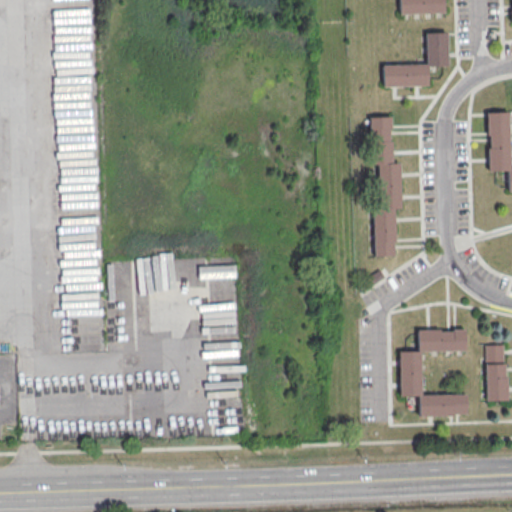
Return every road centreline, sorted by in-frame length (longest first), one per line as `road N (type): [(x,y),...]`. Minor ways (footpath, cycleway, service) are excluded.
road 1 (secondary): [(0,489),(511,474)]
road 2 (residential): [(480,0),(481,73),(444,118),(446,238),(451,261),(469,283),(511,303)]
road 3 (residential): [(451,261),(379,312),(381,421)]
